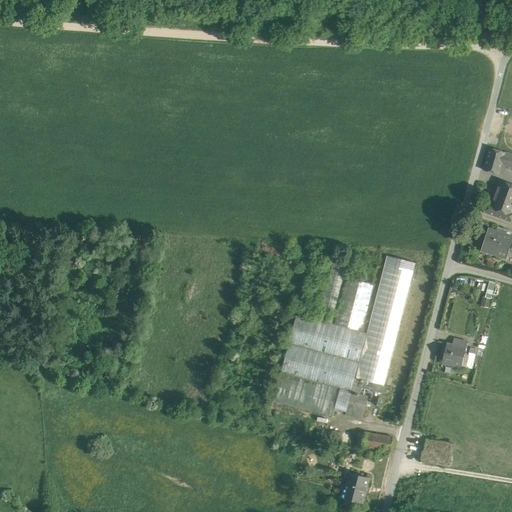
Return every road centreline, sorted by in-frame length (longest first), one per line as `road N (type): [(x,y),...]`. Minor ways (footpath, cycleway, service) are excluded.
road 1 (track): [(0,20),(486,45)]
road 2 (residential): [(393,511),(452,264)]
road 3 (residential): [(452,264),(510,46)]
